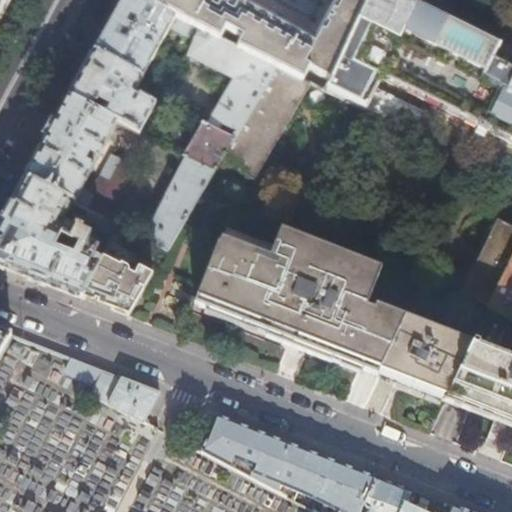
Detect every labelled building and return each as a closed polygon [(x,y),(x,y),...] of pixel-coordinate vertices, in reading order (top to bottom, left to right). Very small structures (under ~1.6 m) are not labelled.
[(0,0),(0,14),(2,11),(8,0),(0,0)] [(197,26),(145,0),(122,0),(110,22),(93,53),(141,80),(169,30),(191,43),(190,60),(194,59),(197,26)] [(145,0),(197,26),(221,37),(224,30),(243,40),(240,46),(278,66),(305,79),(310,70),(330,80),(366,0),(145,0)] [(366,0),(330,80),(326,89),(365,109),(380,81),(511,145),(511,54),(416,7),(420,0),(366,0)] [(240,46),(221,37),(197,26),(194,59),(237,79),(210,125),(204,122),(183,157),(188,159),(213,173),(220,162),(278,66),(240,46)] [(141,80),(93,53),(84,69),(68,98),(98,104),(110,109),(106,117),(118,123),(139,134),(155,105),(133,94),(141,80)] [(312,83),(305,79),(278,66),(220,162),(254,182),(312,83)] [(106,117),(68,98),(47,138),(25,179),(73,203),(75,204),(93,170),(84,166),(89,157),(97,162),(118,123),(106,117)] [(424,126),(383,107),(379,116),(420,136),(424,126)] [(107,152),(95,184),(110,189),(122,158),(107,152)] [(167,250),(213,173),(188,159),(145,239),(167,250)] [(25,179),(0,228),(0,267),(32,280),(81,299),(101,258),(95,255),(99,247),(89,241),(91,236),(82,231),(82,229),(76,226),(74,228),(63,222),(73,203),(25,179)] [(112,238),(118,226),(104,219),(98,231),(112,238)] [(489,309),(511,260),(511,228),(496,221),(460,294),(489,309)] [(367,308),(379,275),(279,237),(272,256),(223,237),(219,246),(218,246),(194,307),(259,332),(332,360),(377,377),(407,317),(376,306),(374,311),(367,308)] [(127,317),(153,275),(153,271),(151,267),(150,266),(147,264),(145,264),(141,265),(138,267),(137,268),(131,265),(137,256),(110,241),(101,258),(81,299),(99,306),(127,317)] [(511,260),(489,309),(488,310),(507,319),(511,321),(511,260)] [(507,319),(488,310),(471,346),(443,403),(469,413),(471,408),(502,420),(511,423),(511,350),(509,350),(505,360),(490,354),(507,319)] [(377,377),(395,383),(392,389),(407,395),(424,402),(426,396),(443,403),(471,346),(407,317),(377,377)] [(0,352),(10,335),(0,331),(0,352)] [(90,394),(144,423),(159,393),(135,384),(121,379),(118,387),(105,381),(109,374),(70,359),(66,372),(94,386),(90,394)] [(258,432),(213,414),(208,429),(201,452),(280,493),(283,487),(295,491),(293,495),(298,497),(299,493),(324,505),(321,511),(356,511),(359,506),(373,477),(333,461),(258,432)] [(390,483),(373,477),(359,506),(366,509),(364,511),(399,511),(408,490),(390,483)]
